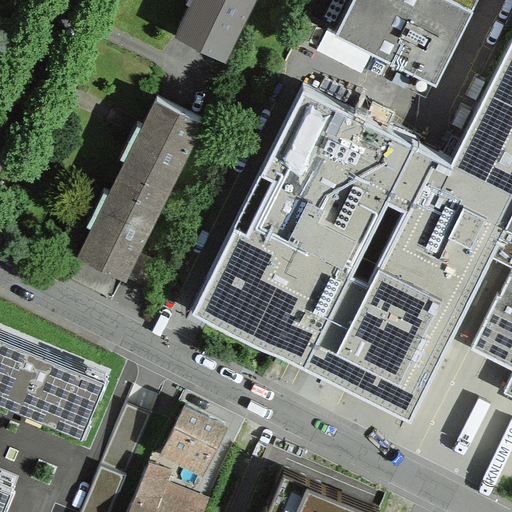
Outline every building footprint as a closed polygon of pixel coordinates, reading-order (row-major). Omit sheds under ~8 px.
[(219,55),(247,0),(181,0),(167,28),(219,55)] [(337,0),(324,27),(422,76),(459,0),(337,0)] [(511,179),(511,15),(439,161),(288,85),(177,304),(395,413),(480,245),(511,261),(471,342),(511,362),(511,377),(506,389),(511,391),(511,194),(506,191),(511,179)] [(195,119),(144,95),(71,250),(122,274),(195,119)] [(194,474),(217,423),(175,404),(152,455),(194,474)] [(149,460),(127,511),(198,511),(205,497),(163,481),(168,468),(149,460)] [(285,465),(265,511),(377,511),(380,505),(285,465)]
